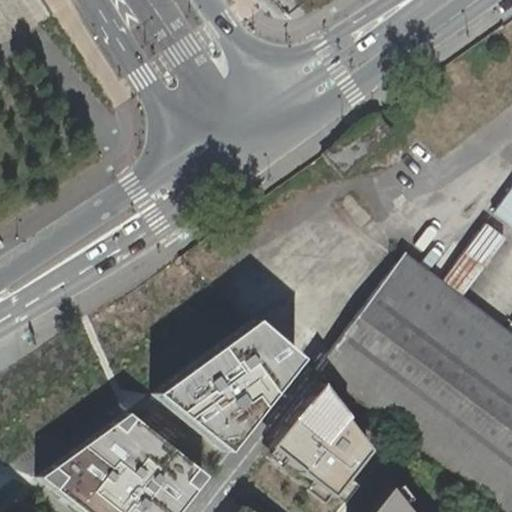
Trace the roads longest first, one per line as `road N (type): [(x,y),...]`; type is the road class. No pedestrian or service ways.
road 1 (secondary): [(0,321),(212,185)]
road 2 (secondary): [(189,150),(0,277)]
road 3 (secondary): [(298,128),(464,0)]
road 4 (residential): [(187,511),(301,368)]
road 5 (primary): [(94,0),(189,150)]
road 6 (secondary): [(406,0),(273,93)]
